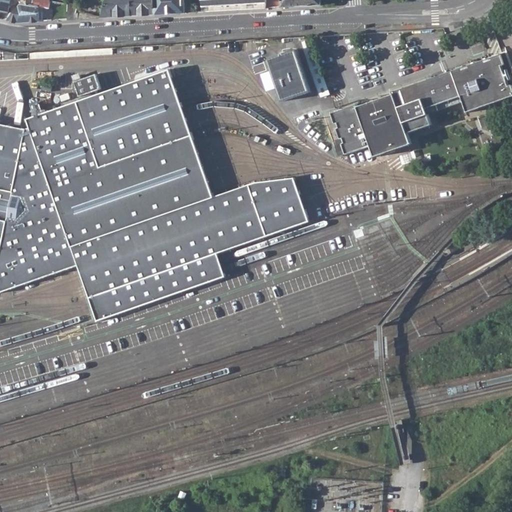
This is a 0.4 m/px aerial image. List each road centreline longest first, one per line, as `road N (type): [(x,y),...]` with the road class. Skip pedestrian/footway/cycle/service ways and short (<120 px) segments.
road 1 (residential): [(0,32),(355,17)]
road 2 (residential): [(355,17),(449,11),(482,0)]
